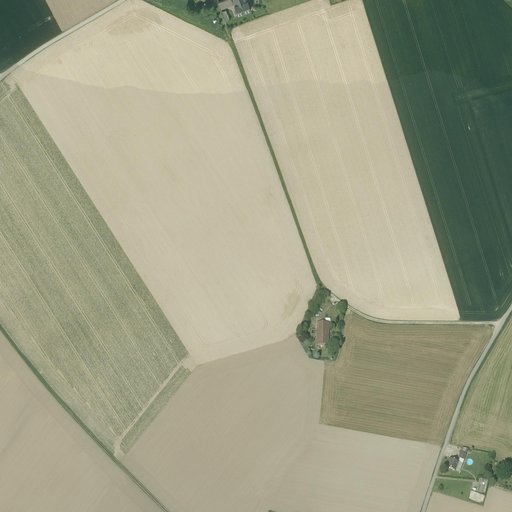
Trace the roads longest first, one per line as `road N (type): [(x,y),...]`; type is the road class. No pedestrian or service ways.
road 1 (track): [(214,0),(325,290)]
road 2 (unclassified): [(420,511),(465,386),(511,307)]
road 3 (unclassified): [(122,0),(0,76)]
